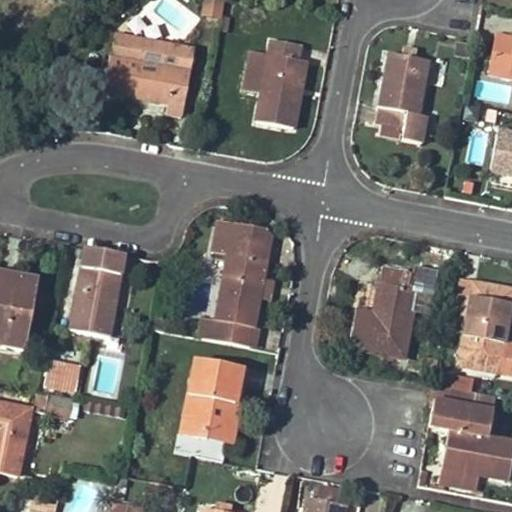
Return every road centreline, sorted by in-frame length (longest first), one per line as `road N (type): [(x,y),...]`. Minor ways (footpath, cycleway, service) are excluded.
road 1 (residential): [(328,419),(280,411),(321,193)]
road 2 (residential): [(0,202),(152,229),(186,167)]
road 3 (residential): [(356,0),(321,193)]
road 4 (residential): [(511,229),(321,193)]
road 5 (residential): [(186,167),(84,148),(0,177)]
road 6 (residential): [(321,193),(186,167)]
